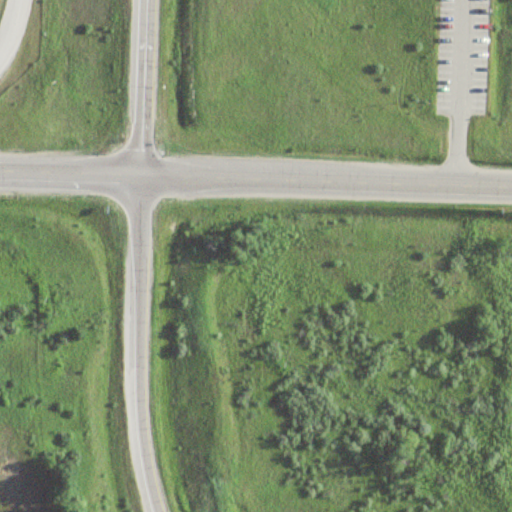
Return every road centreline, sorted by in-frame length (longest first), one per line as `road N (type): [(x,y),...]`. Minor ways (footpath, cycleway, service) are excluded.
road 1 (secondary): [(138,178),(511,188)]
road 2 (motorway): [(138,178),(138,415),(156,511)]
road 3 (motorway): [(145,0),(138,178)]
road 4 (secondary): [(0,173),(138,178)]
